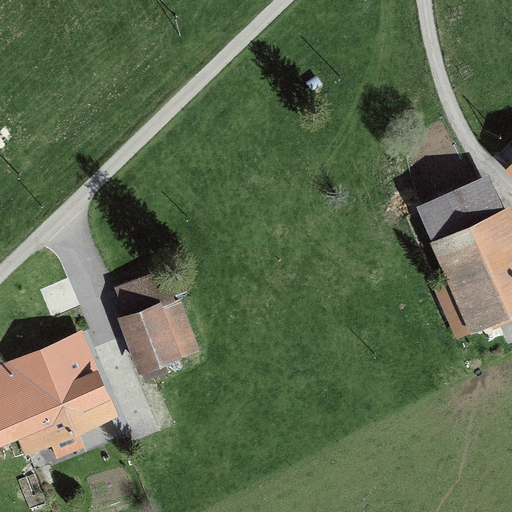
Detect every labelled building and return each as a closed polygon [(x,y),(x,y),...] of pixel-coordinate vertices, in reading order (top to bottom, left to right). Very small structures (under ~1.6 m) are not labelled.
[(511,137),(496,153),(511,169),(511,137)] [(435,289),(456,333),(489,317),(492,324),(511,315),(508,309),(511,307),(511,225),(504,208),(489,216),(473,182),(418,208),(452,282),(435,289)] [(171,295),(160,267),(116,284),(127,312),(156,301),(171,295)] [(162,353),(175,348),(156,301),(127,312),(122,314),(145,374),(167,365),(162,353)] [(112,410),(76,330),(0,365),(0,436),(17,429),(25,448),(26,445),(35,441),(36,444),(51,437),(58,453),(83,441),(76,426),(112,410)]
